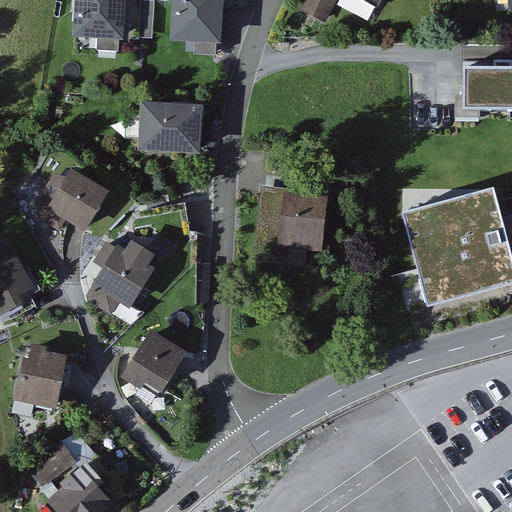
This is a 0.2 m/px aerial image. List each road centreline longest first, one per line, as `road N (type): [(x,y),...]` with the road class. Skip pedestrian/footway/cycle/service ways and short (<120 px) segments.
road 1 (residential): [(257,439),(225,391),(218,357),(224,165),(270,0)]
road 2 (secondary): [(511,335),(342,389),(257,439)]
